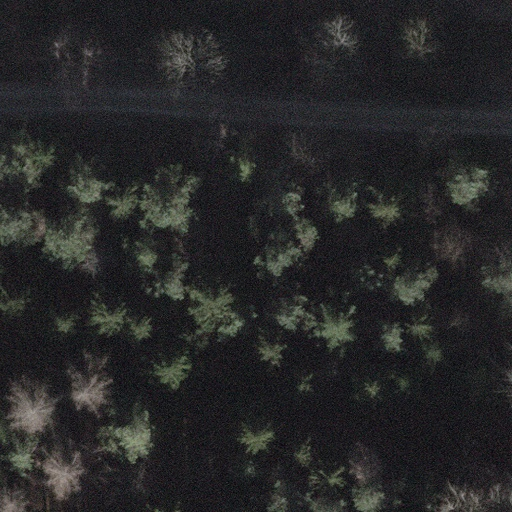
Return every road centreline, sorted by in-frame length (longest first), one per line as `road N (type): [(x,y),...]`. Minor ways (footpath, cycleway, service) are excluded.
road 1 (track): [(511,451),(295,398),(161,380),(0,325)]
road 2 (track): [(511,120),(115,94),(0,99)]
